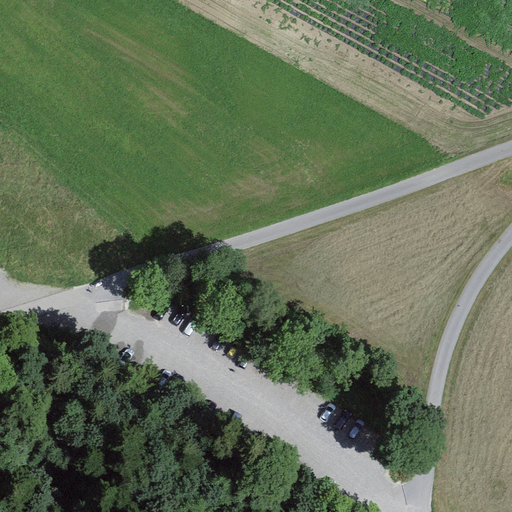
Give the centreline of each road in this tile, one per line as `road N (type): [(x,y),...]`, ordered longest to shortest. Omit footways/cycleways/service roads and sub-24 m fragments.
road 1 (track): [(511,145),(91,290),(26,298),(0,311)]
road 2 (track): [(429,511),(430,412),(454,328),(511,235)]
